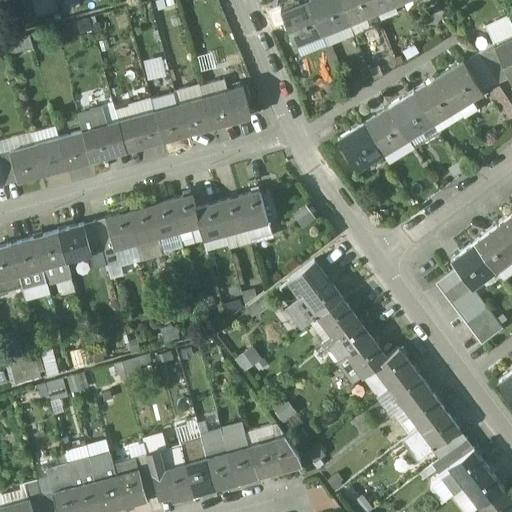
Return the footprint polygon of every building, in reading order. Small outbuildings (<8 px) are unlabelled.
[(309,0),(307,0),(281,11),(295,44),(297,44),(295,39),(309,34),(310,38),(323,33),(309,0)] [(340,0),(309,0),(323,33),(324,33),(322,28),(336,23),(338,27),(350,22),(340,0)] [(372,0),(340,0),(350,22),(351,22),(349,17),(363,12),(365,16),(377,11),(372,0)] [(403,0),(372,0),(377,11),(378,11),(377,6),(390,1),(391,5),(403,1),(403,0)] [(511,23),(509,17),(486,28),(493,44),(511,34),(511,23)] [(511,34),(493,44),(500,58),(509,78),(511,83),(511,34)] [(493,44),(478,54),(485,65),(500,58),(493,44)] [(485,65),(478,54),(464,62),(483,92),(497,83),(485,65)] [(500,58),(485,65),(497,83),(509,78),(500,58)] [(464,61),(439,77),(458,107),(459,107),(457,103),(469,95),(471,99),(483,92),(464,62),(464,61)] [(439,77),(414,92),(433,123),(435,122),(433,118),(444,111),(447,114),(458,107),(439,77)] [(243,86),(227,90),(236,121),(252,116),(243,86)] [(227,90),(203,97),(212,127),(236,121),(227,90)] [(414,92),(390,107),(409,138),(411,137),(408,133),(421,125),(423,129),(433,123),(414,92)] [(203,97),(179,103),(188,134),(212,127),(203,97)] [(152,98),(115,108),(118,120),(132,116),(155,110),(152,98)] [(179,103),(155,110),(163,141),(188,134),(179,103)] [(390,107),(365,123),(384,154),(385,153),(382,149),(395,141),(398,145),(409,138),(390,107)] [(155,110),(132,116),(139,142),(140,147),(163,141),(155,110)] [(132,116),(118,120),(125,145),(126,145),(139,142),(132,116)] [(118,120),(83,130),(91,161),(127,151),(126,145),(125,145),(118,120)] [(231,138),(242,134),(238,120),(227,124),(231,138)] [(365,123),(339,139),(358,169),(360,168),(358,164),(370,157),(373,160),(384,154),(365,123)] [(83,130),(59,137),(67,167),(91,161),(83,130)] [(59,137),(35,143),(43,174),(67,167),(59,137)] [(35,143),(11,150),(19,179),(19,181),(43,174),(35,143)] [(0,152),(0,159),(7,182),(19,179),(11,150),(0,152)] [(261,191),(239,197),(247,227),(269,221),(261,191)] [(192,195),(171,201),(179,230),(200,225),(196,209),(192,195)] [(239,197),(217,203),(225,233),(247,227),(239,197)] [(171,201),(150,207),(158,236),(179,230),(171,201)] [(217,203),(196,209),(200,225),(204,239),(225,233),(217,203)] [(150,207),(129,212),(137,242),(158,236),(150,207)] [(137,242),(129,212),(106,219),(115,248),(116,248),(137,242)] [(511,213),(497,225),(511,245),(511,213)] [(115,248),(106,219),(96,222),(107,263),(119,260),(116,248),(115,248)] [(269,221),(247,227),(251,243),(274,236),(269,221)] [(107,263),(96,222),(83,225),(91,255),(90,255),(94,267),(107,263)] [(91,255),(83,225),(59,232),(67,261),(90,255),(91,255)] [(511,258),(511,245),(497,225),(474,242),(496,271),(511,258)] [(247,227),(225,233),(230,249),(251,243),(247,227)] [(59,232),(35,238),(43,268),(67,261),(59,232)] [(35,238),(11,245),(20,275),(43,268),(35,238)] [(496,271),(474,242),(451,259),(457,268),(465,278),(473,288),(496,271)] [(11,245),(0,248),(0,280),(20,275),(11,245)] [(315,260),(290,278),(302,295),(303,295),(327,277),(315,260)] [(67,261),(43,268),(48,284),(48,286),(70,279),(72,278),(67,261)] [(43,268),(20,275),(23,286),(24,290),(48,284),(43,268)] [(457,268),(439,281),(447,292),(465,278),(457,268)] [(0,292),(23,286),(20,275),(0,280),(0,292)] [(327,277),(303,295),(318,316),(342,297),(327,277)] [(290,278),(280,286),(292,303),(302,295),(290,278)] [(465,278),(447,292),(454,302),(473,288),(465,278)] [(70,279),(50,285),(54,297),(74,291),(70,279)] [(473,288),(454,302),(462,312),(480,298),(473,288)] [(303,295),(302,295),(292,303),(289,305),(305,326),(318,316),(303,295)] [(342,297),(318,316),(333,336),(357,318),(342,297)] [(480,298),(462,312),(469,322),(487,308),(480,298)] [(487,308),(469,322),(477,332),(495,319),(487,308)] [(357,318),(333,336),(348,356),(372,338),(357,318)] [(495,319),(477,332),(484,342),(503,329),(495,319)] [(348,356),(333,336),(322,345),(337,365),(348,356)] [(372,338),(348,356),(363,376),(364,376),(375,367),(387,358),(372,338)] [(254,343),(234,355),(243,369),(262,357),(254,343)] [(387,358),(375,367),(390,387),(415,369),(400,348),(387,358)] [(363,376),(348,356),(337,365),(353,384),(364,376),(363,376)] [(390,387),(375,367),(364,376),(379,396),(390,387)] [(415,369),(390,387),(405,407),(430,389),(415,369)] [(511,370),(498,381),(511,399),(511,370)] [(405,407),(390,387),(379,396),(377,397),(392,417),(396,414),(405,407)] [(430,389),(405,407),(420,427),(444,409),(430,389)] [(405,407),(396,414),(410,434),(420,427),(405,407)] [(460,430),(444,409),(420,427),(435,447),(435,448),(457,432),(460,430)] [(242,422),(222,427),(228,451),(249,445),(242,422)] [(165,432),(148,434),(150,448),(166,446),(165,432)] [(457,432),(435,448),(435,447),(432,449),(440,460),(464,441),(457,432)] [(297,450),(285,435),(275,438),(283,468),(300,464),(297,450)] [(80,442),(82,453),(90,451),(92,462),(114,459),(110,437),(80,442)] [(201,438),(180,444),(185,462),(206,457),(201,438)] [(275,438),(249,445),(258,475),(283,468),(275,438)] [(128,443),(130,453),(148,450),(146,440),(128,443)] [(464,441),(440,460),(448,470),(450,468),(471,451),(464,441)] [(180,444),(158,451),(163,468),(185,462),(180,444)] [(249,445),(228,451),(237,481),(258,475),(249,445)] [(489,469),(474,449),(471,451),(450,468),(465,488),(489,469)] [(158,451),(158,450),(147,453),(150,464),(158,494),(159,495),(170,492),(163,468),(158,451)] [(228,451),(206,457),(215,487),(237,481),(228,451)] [(147,453),(114,462),(117,474),(139,468),(150,464),(147,453)] [(89,455),(68,461),(75,485),(96,479),(89,455)] [(206,457),(185,462),(194,493),(215,487),(206,457)] [(68,461),(47,467),(53,491),(75,485),(68,461)] [(185,462),(163,468),(170,492),(172,499),(194,493),(185,462)] [(158,494),(150,464),(139,468),(147,497),(158,494)] [(139,468),(117,474),(125,504),(147,498),(147,497),(139,468)] [(504,489),(489,469),(465,488),(479,507),(504,489)] [(117,474),(96,479),(104,510),(125,504),(117,474)] [(37,478),(25,482),(29,498),(30,497),(32,503),(43,500),(42,494),(37,478)] [(96,479),(75,485),(82,511),(96,511),(104,510),(96,479)] [(82,511),(75,485),(53,491),(58,511),(82,511)] [(511,511),(511,500),(504,489),(479,507),(482,511),(511,511)] [(58,511),(53,491),(42,494),(43,500),(46,511),(58,511)] [(29,498),(6,504),(8,511),(34,511),(32,503),(30,497),(29,498)] [(46,511),(43,500),(32,503),(34,511),(46,511)]
